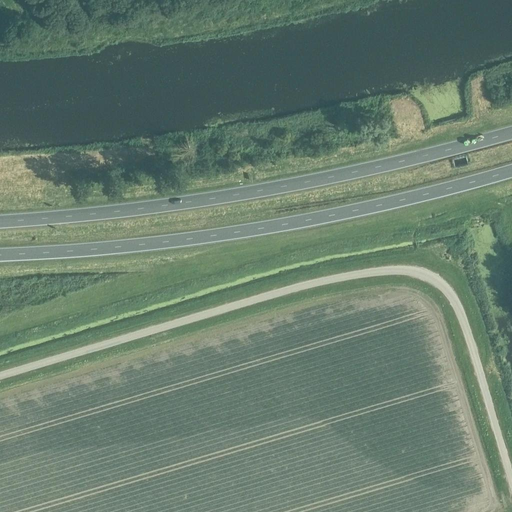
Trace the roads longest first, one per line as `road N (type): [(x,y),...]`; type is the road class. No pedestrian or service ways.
road 1 (unclassified): [(511,481),(456,300),(434,277),(393,272),(305,288),(0,377)]
road 2 (trunk): [(511,133),(177,205),(0,224)]
road 3 (trunk): [(0,255),(224,236),(511,172)]
